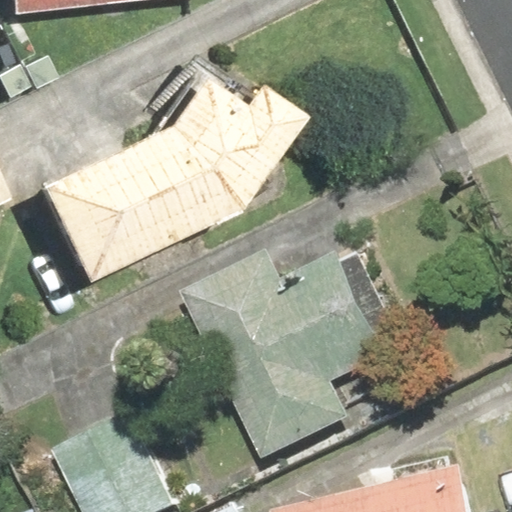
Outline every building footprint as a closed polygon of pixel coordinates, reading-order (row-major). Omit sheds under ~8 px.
[(0,0),(0,8),(85,0),(0,0)] [(65,277),(215,211),(283,112),(184,45),(142,121),(21,179),(65,277)] [(190,285),(269,455),(354,415),(340,383),(413,349),(363,242),(290,275),(276,245),(190,285)] [(138,410),(64,448),(96,511),(166,511),(186,502),(138,410)] [(477,511),(468,464),(274,505),(275,511),(477,511)]
